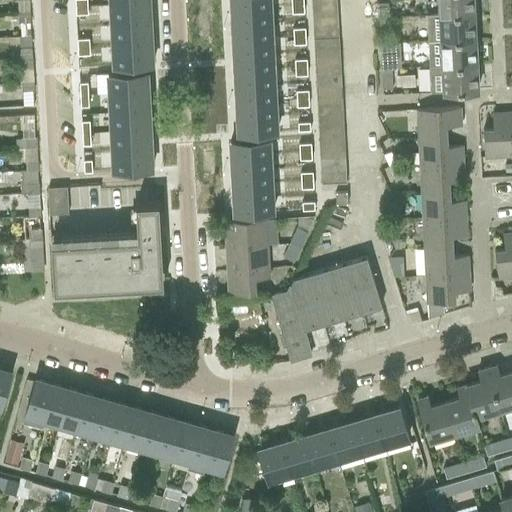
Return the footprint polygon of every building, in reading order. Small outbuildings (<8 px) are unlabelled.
[(438,0),(439,14),(473,12),(477,12),(476,0),(438,0)] [(311,3),(312,15),(337,14),(336,2),(311,3)] [(149,3),(110,5),(111,25),(150,23),(149,3)] [(377,4),(378,17),(388,17),(387,3),(377,4)] [(303,4),(291,4),(292,13),(304,12),(303,4)] [(87,6),(75,7),(75,14),(87,14),(87,6)] [(270,6),(231,8),(232,23),(271,21),(270,6)] [(30,12),(17,12),(18,23),(30,22),(30,12)] [(426,15),(427,40),(474,38),(473,12),(439,14),(426,15)] [(312,15),(312,27),(338,26),(337,14),(312,15)] [(388,17),(378,17),(379,32),(389,32),(388,17)] [(271,21),(232,23),(233,39),(272,37),(271,21)] [(150,23),(111,25),(112,46),(151,44),(150,23)] [(312,27),(313,40),(338,38),(338,26),(312,27)] [(305,28),(293,28),(293,36),(305,35),(305,28)] [(31,34),(18,35),(19,46),(32,46),(31,34)] [(305,35),(293,36),(294,44),(306,44),(305,35)] [(272,37),(233,39),(234,55),(273,53),(272,37)] [(89,38),(77,39),(77,48),(89,47),(89,38)] [(313,40),(314,52),(339,50),(338,38),(313,40)] [(427,40),(429,66),(476,64),(474,38),(427,40)] [(399,42),(379,44),(380,54),(380,69),(391,68),(399,68),(401,68),(399,42)] [(151,44),(112,46),(113,66),(152,64),(151,44)] [(89,47),(77,48),(78,55),(90,54),(89,47)] [(32,49),(20,49),(20,58),(32,57),(32,49)] [(314,52),(314,64),(340,62),(339,50),(314,52)] [(273,53),(234,55),(235,71),(273,69),(273,53)] [(306,59),(294,59),(295,68),(307,67),(306,59)] [(32,60),(21,60),(22,71),(33,71),(32,60)] [(314,64),(315,76),(340,74),(340,62),(314,64)] [(429,66),(430,93),(477,90),(476,64),(429,66)] [(307,67),(295,68),(295,76),(307,75),(307,67)] [(391,68),(380,69),(382,90),(392,89),(391,68)] [(273,69),(235,71),(235,87),(274,84),(273,69)] [(147,71),(108,73),(109,93),(148,91),(147,71)] [(315,76),(316,88),(341,86),(340,74),(315,76)] [(33,82),(21,82),(22,93),(34,92),(33,82)] [(87,82),(79,83),(80,94),(88,94),(87,82)] [(274,84),(235,87),(236,102),(275,100),(274,84)] [(316,88),(316,100),(341,98),(341,86),(316,88)] [(308,90),(296,91),(296,99),(308,98),(308,90)] [(148,91),(109,93),(110,112),(149,110),(148,91)] [(88,94),(80,94),(80,107),(88,106),(88,94)] [(308,98),(296,99),(297,107),(309,106),(308,98)] [(316,100),(317,112),(342,111),(341,98),(316,100)] [(275,100),(236,102),(237,118),(276,116),(275,100)] [(417,109),(418,137),(446,136),(445,126),(461,125),(460,107),(417,109)] [(149,110),(110,112),(111,132),(150,130),(149,110)] [(317,112),(318,124),(343,123),(342,111),(317,112)] [(511,155),(511,152),(510,112),(492,113),(493,129),(483,129),(484,157),(511,155)] [(276,116),(237,118),(238,134),(277,132),(276,116)] [(89,121),(81,121),(82,133),(90,133),(89,121)] [(310,122),(298,122),(298,131),(310,130),(310,122)] [(318,124),(318,136),(343,135),(343,123),(318,124)] [(401,126),(382,126),(387,138),(402,138),(401,126)] [(150,130),(111,132),(112,151),(151,149),(150,130)] [(90,133),(82,133),(82,145),(90,145),(90,133)] [(318,136),(319,148),(344,147),(343,135),(318,136)] [(418,137),(420,165),(463,162),(462,145),(446,145),(446,136),(418,137)] [(36,137),(25,138),(26,147),(37,147),(36,137)] [(269,138),(230,140),(231,155),(270,153),(269,138)] [(311,143),(299,144),(299,151),(311,151),(311,143)] [(319,148),(319,160),(345,159),(344,147),(319,148)] [(151,149),(112,151),(113,171),(152,169),(151,149)] [(311,151),(299,151),(300,160),(311,159),(311,151)] [(270,153),(231,155),(232,170),(270,168),(270,153)] [(319,160),(320,172),(345,171),(345,159),(319,160)] [(38,160),(25,161),(26,170),(38,170),(38,169),(38,160)] [(91,160),(83,160),(84,172),(92,172),(91,160)] [(420,165),(421,192),(448,191),(448,181),(464,181),(463,162),(420,165)] [(404,164),(393,165),(393,175),(405,174),(404,164)] [(270,168),(232,170),(232,184),(271,182),(270,168)] [(19,171),(13,171),(13,181),(20,180),(21,194),(39,193),(39,183),(38,170),(26,170),(19,171)] [(345,171),(320,172),(321,184),(346,183),(345,171)] [(312,172),(300,172),(301,181),(313,180),(312,172)] [(313,180),(301,181),(301,189),(313,188),(313,180)] [(271,182),(232,184),(233,199),(272,197),(271,182)] [(66,190),(47,191),(48,218),(67,217),(66,190)] [(421,192),(422,220),(465,218),(465,200),(449,201),(448,191),(421,192)] [(335,192),(336,204),(347,204),(347,192),(335,192)] [(272,197),(233,199),(234,214),(273,212),(272,197)] [(314,201),(302,202),(302,210),(314,210),(314,201)] [(61,243),(51,243),(53,270),(53,285),(54,291),(163,285),(162,279),(160,237),(159,214),(158,203),(136,204),(137,231),(137,238),(61,243)] [(40,206),(29,207),(29,216),(41,216),(40,206)] [(422,220),(424,247),(451,246),(451,236),(466,236),(465,218),(422,220)] [(224,221),(225,245),(267,243),(266,219),(224,221)] [(297,227),(290,242),(300,247),(307,231),(297,227)] [(41,229),(30,230),(31,239),(42,238),(41,229)] [(511,232),(502,234),(504,249),(494,251),(498,278),(511,275),(511,232)] [(31,243),(32,262),(41,262),(40,242),(31,243)] [(300,247),(290,242),(283,257),(293,262),(300,247)] [(225,245),(226,269),(268,267),(267,243),(225,245)] [(424,247),(425,275),(468,273),(467,255),(452,256),(451,246),(424,247)] [(381,306),(371,272),(370,268),(366,255),(347,261),(294,277),(289,287),(287,290),(272,294),(272,296),(273,297),(280,323),(283,333),(281,333),(281,334),(283,334),(286,342),(286,343),(284,343),(284,345),(286,344),(289,354),(291,359),(311,353),(304,329),(381,306)] [(41,262),(32,262),(32,271),(42,271),(41,262)] [(268,267),(226,269),(228,294),(255,292),(254,278),(269,277),(268,267)] [(468,273),(425,275),(427,303),(443,302),(454,302),(454,292),(469,291),(468,273)] [(500,290),(491,290),(492,300),(500,298),(500,290)] [(443,302),(427,303),(428,318),(443,313),(443,302)] [(497,364),(488,367),(500,409),(511,405),(511,369),(500,373),(497,364)] [(481,379),(466,384),(476,416),(500,409),(488,367),(478,370),(481,379)] [(0,371),(0,404),(9,374),(0,371)] [(25,416),(23,422),(39,427),(41,420),(51,386),(35,381),(29,400),(25,416)] [(460,396),(445,400),(455,433),(478,425),(476,416),(466,384),(457,386),(460,396)] [(41,420),(58,425),(68,390),(51,386),(41,420)] [(58,425),(74,430),(84,395),(68,390),(58,425)] [(74,430),(91,434),(101,400),(84,395),(74,430)] [(455,433),(445,400),(431,404),(428,395),(418,398),(430,440),(455,433)] [(91,434),(107,439),(117,405),(101,400),(91,434)] [(107,439),(124,444),(133,409),(117,405),(107,439)] [(124,444),(140,449),(150,414),(133,409),(124,444)] [(399,410),(376,417),(384,443),(407,436),(407,438),(408,437),(399,409),(398,409),(399,410)] [(140,449),(156,453),(166,419),(150,414),(140,449)] [(376,417),(353,424),(361,450),(384,443),(376,417)] [(156,453),(172,458),(182,423),(166,419),(156,453)] [(182,423),(172,458),(189,463),(199,428),(182,423)] [(353,424),(330,431),(338,457),(341,468),(364,462),(360,450),(361,450),(353,424)] [(189,463),(187,470),(202,474),(204,467),(205,467),(215,433),(199,428),(189,463)] [(330,431),(307,438),(314,464),(338,457),(330,431)] [(215,433),(205,467),(221,472),(231,437),(215,433)] [(307,438),(283,445),(291,471),(314,464),(307,438)] [(503,439),(485,444),(488,455),(506,450),(503,439)] [(291,471),(283,445),(260,452),(260,451),(259,451),(268,480),(268,479),(268,478),(291,471)] [(9,446),(5,461),(17,464),(21,449),(9,446)] [(511,455),(494,461),(497,470),(511,465),(511,455)] [(483,456),(463,461),(466,471),(486,466),(483,456)] [(22,457),(19,467),(29,471),(33,460),(22,457)] [(38,461),(35,472),(46,475),(49,464),(38,461)] [(466,471),(463,461),(443,467),(446,478),(466,471)] [(54,466),(51,477),(62,480),(65,469),(54,466)] [(71,471),(68,482),(78,484),(81,474),(71,471)] [(492,471),(472,477),(475,487),(495,481),(492,471)] [(87,475),(84,486),(94,489),(98,478),(87,475)] [(6,478),(2,492),(15,496),(19,482),(6,478)] [(465,479),(444,485),(447,494),(447,496),(468,490),(467,488),(465,479)] [(103,480),(100,491),(111,494),(114,483),(103,480)] [(31,481),(27,497),(50,504),(55,488),(31,481)] [(119,485),(116,496),(127,499),(130,488),(119,485)] [(438,487),(425,491),(427,500),(428,501),(447,496),(447,494),(444,485),(438,487)] [(136,489),(132,500),(143,503),(146,492),(136,489)] [(70,493),(67,506),(78,509),(82,496),(70,493)] [(152,493),(149,505),(159,508),(163,497),(152,493)] [(511,511),(511,494),(500,498),(503,508),(504,511),(511,511)] [(168,498),(165,510),(173,511),(176,511),(179,501),(168,498)] [(93,499),(89,511),(103,511),(107,503),(93,499)] [(371,511),(368,501),(353,506),(355,511),(371,511)] [(107,503),(103,511),(118,511),(120,507),(107,503)] [(185,503),(182,511),(193,511),(195,506),(185,503)]
